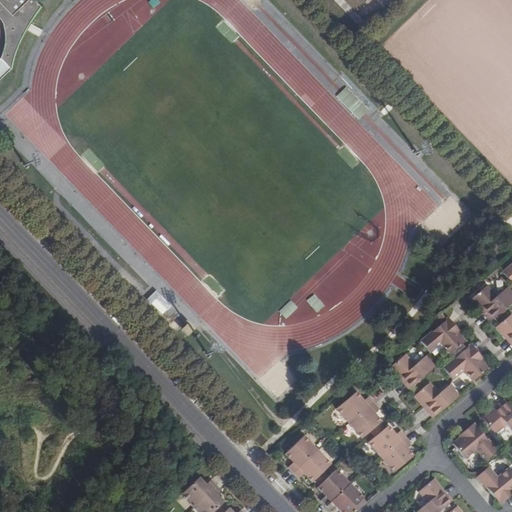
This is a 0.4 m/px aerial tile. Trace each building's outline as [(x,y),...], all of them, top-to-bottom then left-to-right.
[(33,18),(43,5),(38,0),(0,0),(0,18),(2,20),(3,22),(4,23),(6,26),(7,28),(8,30),(8,32),(9,35),(9,37),(9,39),(9,41),(9,44),(8,46),(7,49),(6,51),(5,54),(3,56),(2,58),(12,68),(21,42),(27,30),(33,18)] [(0,79),(12,68),(2,58),(0,59),(0,79)] [(511,263),(502,273),(511,284),(511,282),(511,263)] [(481,306),(491,319),(493,318),(511,301),(511,293),(507,287),(495,296),(486,286),(475,295),(472,298),(479,307),(481,306)] [(505,334),(511,342),(511,315),(511,314),(498,324),(498,325),(496,327),(503,336),(505,334)] [(460,333),(447,318),(445,320),(458,334),(460,333)] [(450,354),(462,344),(464,342),(458,334),(445,320),(442,323),(420,341),(429,352),(440,343),(450,354)] [(468,347),(480,361),(482,359),(470,345),(468,347)] [(463,370),(472,381),(487,368),(480,361),(468,347),(465,349),(443,369),(451,380),(463,370)] [(398,375),(409,388),(411,386),(434,368),(425,356),(414,366),(405,354),(393,364),(390,367),(397,376),(398,375)] [(423,403),(434,416),(458,396),(449,385),(438,394),(429,383),(417,393),(414,395),(421,404),(423,403)] [(40,405),(56,427),(60,442),(53,471),(26,477),(25,494),(70,489),(91,447),(111,454),(118,437),(115,418),(105,403),(80,415),(54,388),(19,385),(20,402),(40,405)] [(335,408),(348,424),(372,403),(366,396),(362,401),(355,393),(335,408)] [(505,425),(511,432),(511,410),(506,403),(504,401),(482,418),(483,421),(494,434),(505,425)] [(372,413),(377,409),(372,403),(348,424),(360,438),(368,431),(378,423),(380,421),(372,413)] [(0,449),(18,448),(16,419),(0,419),(0,449)] [(368,431),(371,435),(381,426),(378,423),(368,431)] [(459,437),(474,425),(473,424),(458,436),(459,437)] [(474,425),(459,437),(452,444),(454,447),(464,459),(475,450),(485,461),(496,452),(476,428),(474,425)] [(371,435),(373,437),(383,429),(381,426),(371,435)] [(367,443),(380,458),(404,437),(399,431),(394,435),(386,427),(383,429),(373,437),(367,443)] [(259,446),(262,443),(253,431),(249,435),(259,446)] [(293,462),(288,467),(293,473),(317,450),(303,436),(284,453),(293,462)] [(404,447),(409,443),(404,437),(380,458),(392,472),(411,456),(404,447)] [(329,463),(317,450),(293,473),(298,478),(303,472),(311,481),(313,479),(322,470),(329,463)] [(498,502),(511,490),(511,474),(507,469),(497,478),(487,467),(476,476),(498,502)] [(325,495),(319,500),(325,507),(349,484),(335,469),(328,476),(318,485),(317,487),(325,495)] [(313,479),(316,483),(325,474),(322,470),(313,479)] [(316,483),(318,485),(328,476),(325,474),(316,483)] [(181,494),(193,507),(215,486),(209,480),(205,485),(198,477),(181,494)] [(416,511),(438,511),(448,504),(450,502),(440,489),(437,490),(430,482),(417,493),(426,503),(416,511)] [(345,511),(362,496),(349,484),(325,507),(330,511),(336,507),(341,511),(345,511)] [(213,511),(217,508),(220,511),(225,506),(216,496),(220,491),(215,486),(193,507),(198,511),(213,511)] [(499,504),(511,493),(511,490),(498,502),(499,504)]
